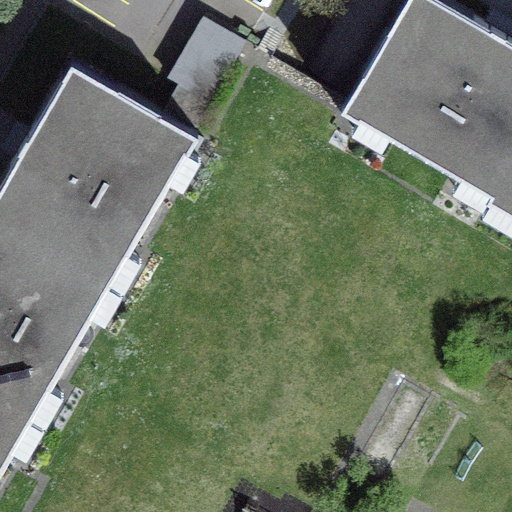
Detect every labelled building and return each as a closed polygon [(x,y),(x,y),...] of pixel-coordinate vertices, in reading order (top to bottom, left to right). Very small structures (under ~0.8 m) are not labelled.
[(511,156),(511,34),(452,0),(402,0),(342,105),(490,191),(492,192),(511,156)] [(0,178),(0,217),(110,281),(198,130),(194,127),(245,39),(204,15),(169,75),(180,81),(164,109),(71,56),(0,178)] [(511,156),(492,192),(490,191),(487,196),(511,210),(511,156)] [(0,392),(33,412),(110,281),(0,217),(0,392)] [(0,469),(33,412),(0,392),(0,469)]
